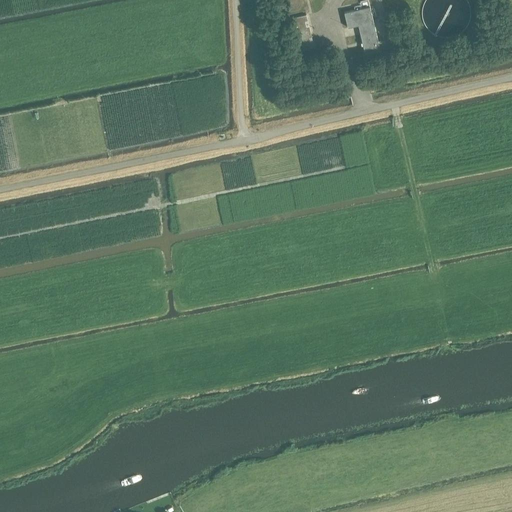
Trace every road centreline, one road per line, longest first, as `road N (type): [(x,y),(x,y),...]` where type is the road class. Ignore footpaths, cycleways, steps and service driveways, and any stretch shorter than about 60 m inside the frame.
road 1 (unclassified): [(242,140),(511,80)]
road 2 (unclassified): [(0,191),(242,140)]
road 3 (track): [(443,326),(395,105)]
road 4 (unclassified): [(242,140),(235,0)]
